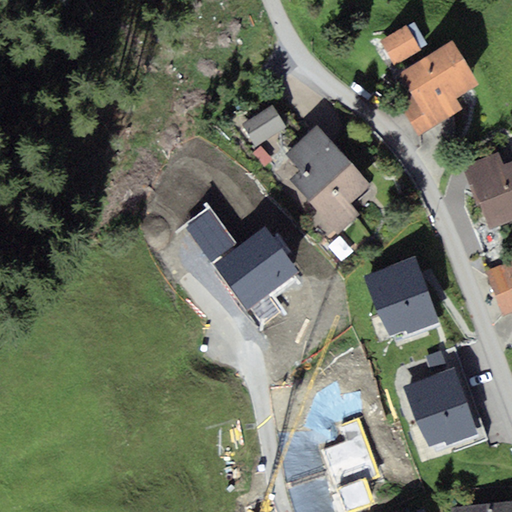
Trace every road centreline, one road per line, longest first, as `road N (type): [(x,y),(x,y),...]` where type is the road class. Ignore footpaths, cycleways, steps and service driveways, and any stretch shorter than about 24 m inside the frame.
road 1 (residential): [(511,388),(407,157),(293,46),(269,0)]
road 2 (residential): [(288,511),(243,346),(195,275)]
